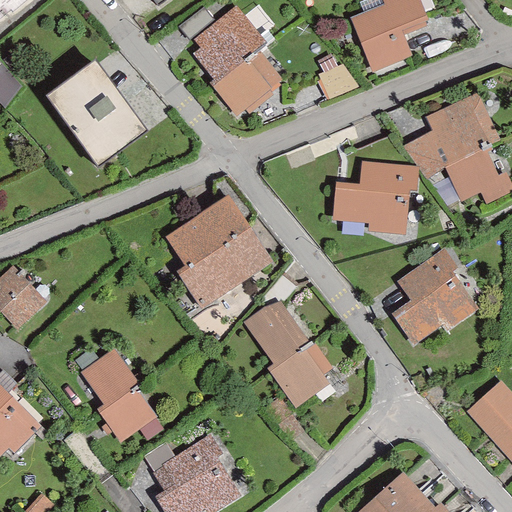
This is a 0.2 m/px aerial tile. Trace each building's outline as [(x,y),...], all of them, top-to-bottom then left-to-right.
[(0,0),(0,15),(18,0),(0,0)] [(374,67),(407,54),(397,29),(422,19),(414,0),(386,0),(389,7),(355,20),(374,67)] [(241,60),(264,89),(267,92),(282,80),(229,15),(202,36),(210,45),(226,32),(246,56),(241,60)] [(237,111),(264,89),(241,60),(246,56),(226,32),(210,45),(198,54),(220,82),(216,85),(237,111)] [(0,61),(0,100),(4,106),(24,89),(0,61)] [(328,99),(358,87),(342,64),(318,74),(328,99)] [(97,167),(144,133),(95,65),(48,99),(97,167)] [(459,195),(495,179),(483,152),(501,143),(477,91),(425,115),(434,128),(402,146),(425,179),(446,167),(459,195)] [(406,169),(393,135),(352,152),(364,165),(406,169)] [(413,188),(415,169),(406,169),(364,165),(362,194),(337,192),(335,214),(373,217),(373,225),(401,227),(404,188),(413,188)] [(444,204),(460,197),(459,195),(446,167),(425,179),(444,204)] [(202,304),(267,261),(227,202),(171,238),(190,268),(182,273),(202,304)] [(447,325),(472,307),(446,272),(453,266),(443,252),(400,283),(417,305),(397,320),(412,341),(442,319),(447,325)] [(0,305),(17,323),(40,301),(12,271),(0,282),(0,305)] [(274,311),(298,285),(283,271),(259,299),(274,311)] [(295,403),(323,383),(299,349),(306,344),(280,307),(251,327),(279,366),(273,370),(295,403)] [(120,436),(150,414),(132,387),(135,385),(113,355),(85,375),(107,405),(101,409),(120,436)] [(511,400),(500,387),(472,412),(511,457),(511,400)] [(0,393),(0,446),(26,421),(0,393)] [(291,439),(303,430),(280,397),(263,409),(291,439)] [(169,511),(186,511),(227,486),(210,459),(217,454),(207,440),(167,466),(181,488),(162,500),(169,511)] [(434,511),(432,511),(402,478),(363,511),(443,511),(440,508),(434,511)] [(25,511),(46,511),(53,506),(41,494),(25,511)]
